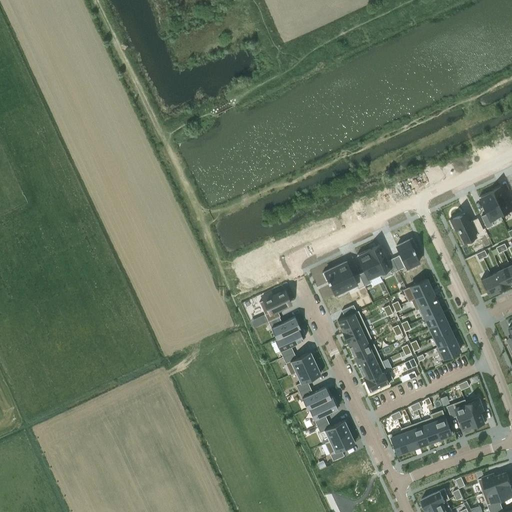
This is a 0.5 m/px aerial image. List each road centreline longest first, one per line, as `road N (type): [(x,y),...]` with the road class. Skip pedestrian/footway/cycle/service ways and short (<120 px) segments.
road 1 (residential): [(417,199),(290,261),(363,417)]
road 2 (residential): [(363,417),(492,362)]
road 3 (residential): [(417,199),(472,318)]
road 4 (residential): [(511,444),(394,484)]
